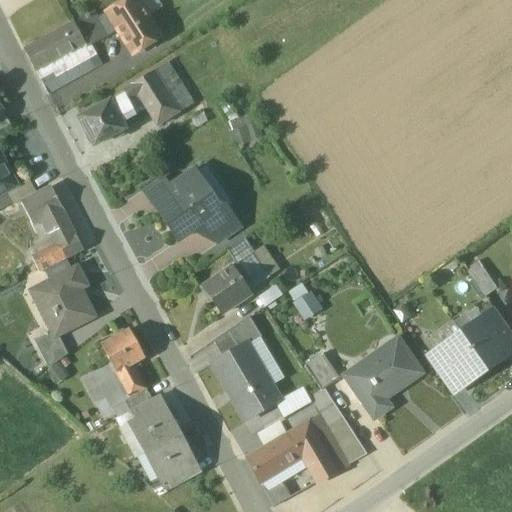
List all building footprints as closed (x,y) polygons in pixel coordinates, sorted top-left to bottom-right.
[(135,0),(127,0),(107,13),(118,31),(133,55),(160,38),(135,0)] [(93,12),(24,50),(35,72),(73,51),(73,50),(83,44),(86,49),(107,37),(97,19),(93,12)] [(107,13),(97,19),(107,37),(118,31),(107,13)] [(73,51),(35,72),(42,85),(96,55),(93,51),(88,54),(86,49),(83,44),(73,50),(73,51)] [(96,55),(42,85),(47,95),(101,65),(96,55)] [(188,107),(163,66),(153,72),(178,113),(188,107)] [(153,72),(120,93),(135,116),(146,110),(157,127),(178,113),(153,72)] [(135,116),(120,93),(122,96),(110,103),(122,125),(135,116)] [(109,102),(78,119),(93,146),(109,138),(115,139),(121,137),(121,132),(125,130),(122,125),(110,103),(109,102)] [(253,113),(230,119),(237,144),(260,138),(253,113)] [(1,114),(0,114),(0,132),(10,127),(1,114)] [(0,157),(0,196),(5,194),(0,184),(0,177),(9,173),(0,157)] [(169,188),(148,202),(149,203),(153,200),(159,210),(167,222),(165,223),(177,241),(198,227),(204,236),(209,233),(208,232),(215,228),(209,220),(225,208),(224,207),(219,210),(208,195),(205,198),(190,177),(194,174),(192,172),(169,188)] [(162,178),(141,192),(148,202),(169,188),(162,178)] [(51,189),(20,205),(32,228),(49,219),(58,236),(71,229),(51,189)] [(5,194),(0,196),(0,211),(11,206),(5,194)] [(225,208),(209,220),(215,228),(208,232),(209,233),(216,244),(239,228),(225,208)] [(71,229),(58,236),(61,244),(75,237),(71,229)] [(61,244),(57,246),(64,260),(82,251),(75,237),(61,244)] [(57,246),(39,255),(46,269),(64,260),(57,246)] [(252,255),(236,266),(248,282),(243,286),(248,293),(268,279),(252,255)] [(235,265),(201,289),(220,316),(250,296),(248,293),(243,286),(248,282),(236,266),(235,265)] [(76,268),(40,287),(47,300),(34,304),(50,333),(53,339),(57,338),(94,319),(80,291),(86,288),(76,268)] [(497,289),(483,269),(471,277),(485,297),(497,289)] [(305,320),(321,309),(303,282),(287,293),(305,320)] [(510,331),(495,310),(484,318),(498,338),(499,339),(510,331)] [(248,318),(213,343),(221,358),(245,345),(259,337),(248,318)] [(484,318),(460,335),(485,371),(509,354),(499,339),(498,338),(484,318)] [(128,332),(100,348),(116,375),(132,367),(144,360),(128,332)] [(50,333),(33,342),(48,370),(67,356),(57,338),(53,339),(50,333)] [(460,335),(437,351),(436,352),(450,371),(450,372),(451,373),(461,388),(485,371),(460,335)] [(396,343),(345,378),(342,374),(341,375),(372,420),(388,409),(385,404),(422,378),(395,338),(393,339),(396,343)] [(245,345),(221,358),(211,364),(243,421),(277,400),(245,345)] [(436,352),(425,359),(440,380),(451,373),(450,372),(450,371),(436,352)] [(320,354),(303,366),(320,391),(337,379),(320,354)] [(132,367),(116,375),(129,399),(145,391),(132,367)] [(365,456),(320,391),(312,398),(321,415),(316,418),(346,466),(365,456)] [(159,396),(129,412),(135,424),(164,408),(165,410),(166,409),(159,396)] [(135,424),(130,426),(145,454),(178,436),(165,410),(164,408),(135,424)] [(316,418),(307,424),(336,472),(346,466),(316,418)] [(307,424),(286,437),(300,459),(315,484),(336,472),(307,424)] [(178,436),(145,454),(160,482),(166,479),(194,465),(193,463),(178,436)] [(286,437),(245,461),(259,484),(300,459),(286,437)] [(194,465),(166,479),(171,490),(201,474),(195,462),(193,463),(194,465)] [(267,495),(274,508),(292,499),(285,486),(267,495)]
